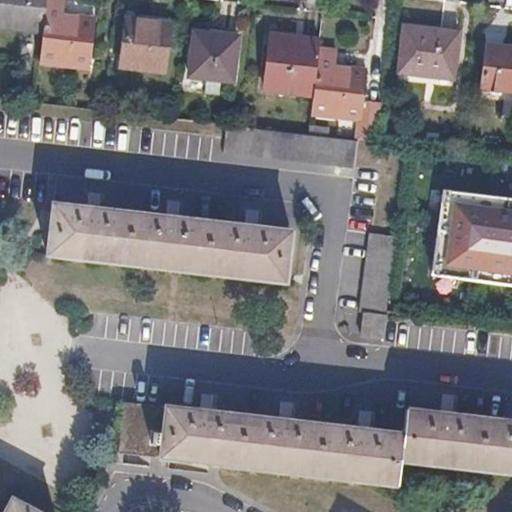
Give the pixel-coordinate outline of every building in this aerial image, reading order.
[(0,0),(0,19),(41,24),(43,0),(0,0)] [(43,0),(41,24),(40,30),(37,58),(85,65),(92,15),(93,2),(75,0),(43,0)] [(166,21),(123,16),(118,63),(161,69),(166,21)] [(0,19),(0,25),(40,30),(41,24),(0,19)] [(293,34),(269,31),(261,89),(310,95),(316,48),(316,41),(301,39),(303,22),(295,21),(293,34)] [(456,29),(402,22),(396,69),(451,77),(456,29)] [(234,35),(193,29),(187,74),(229,79),(234,35)] [(511,48),(484,45),(478,98),(511,101),(511,48)] [(339,51),(316,48),(310,95),(308,112),(357,119),(354,139),(356,140),(373,142),(378,103),(359,100),(363,69),(337,66),(339,51)] [(354,139),(224,124),(221,150),(352,165),(356,140),(354,139)] [(511,199),(441,191),(431,280),(511,290),(511,199)] [(288,229),(51,200),(46,252),(282,281),(288,229)] [(396,234),(368,231),(358,309),(362,310),(358,335),(378,337),(382,313),(386,314),(387,308),(396,234)] [(401,431),(122,399),(116,451),(395,483),(398,458),(511,470),(511,419),(403,407),(401,431)] [(38,511),(11,497),(2,511),(38,511)]
